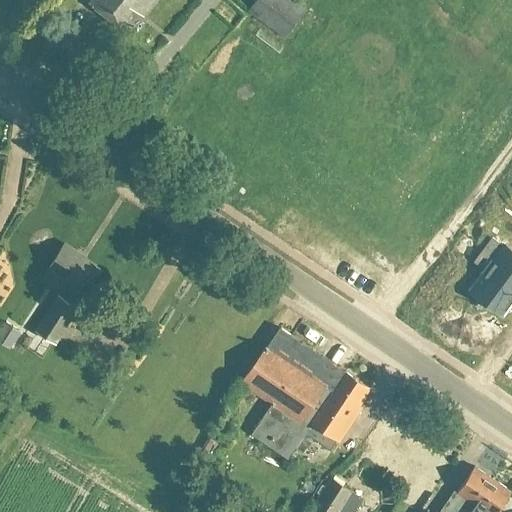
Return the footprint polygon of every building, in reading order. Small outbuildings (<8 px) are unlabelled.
[(90,0),(88,3),(104,15),(119,27),(133,9),(143,16),(154,0),(90,0)] [(285,37),(306,9),(293,0),(255,0),(248,11),(285,37)] [(511,0),(462,0),(468,4),(453,23),(477,41),(490,24),(511,40),(511,0)] [(511,244),(508,242),(476,285),(505,307),(511,296),(511,244)] [(85,291),(99,269),(75,254),(77,252),(64,244),(49,268),(85,291)] [(55,344),(78,308),(57,295),(34,331),(55,344)] [(287,458),(295,447),(297,445),(303,449),(309,441),(304,438),(307,434),(329,449),(336,439),(338,441),(366,402),(361,399),(369,388),(344,371),(342,373),(337,370),(338,367),(333,363),(332,364),(337,367),(325,386),(279,354),(291,335),(279,327),(266,346),(241,382),(272,402),(251,434),(287,458)] [(470,511),(492,479),(474,467),(456,493),(457,493),(453,498),(451,497),(440,511),(427,511),(426,511),(470,511)] [(320,494),(312,506),(315,508),(312,511),(338,511),(351,492),(352,493),(352,492),(330,478),(329,478),(329,479),(324,487),(321,485),(317,492),(320,494)] [(496,511),(511,491),(492,479),(470,511),(496,511)]
